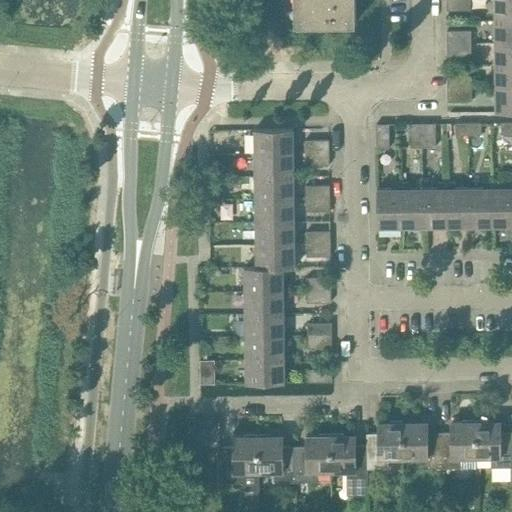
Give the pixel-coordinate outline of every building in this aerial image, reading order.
[(298,0),(298,22),(356,22),(356,0),(298,0)] [(470,10),(470,0),(446,0),(446,10),(470,10)] [(511,0),(495,0),(495,20),(511,20),(511,0)] [(511,20),(495,20),(496,43),(511,43),(511,20)] [(446,31),(447,43),(471,43),(470,30),(446,31)] [(471,56),(471,44),(471,43),(447,43),(447,56),(471,56)] [(511,43),(496,43),(496,66),(511,66),(511,43)] [(511,66),(496,66),(496,89),(511,88),(511,66)] [(447,76),(447,89),(471,89),(471,76),(447,76)] [(511,88),(496,89),(497,112),(511,111),(511,88)] [(471,101),(471,90),(471,89),(447,89),(447,101),(471,101)] [(511,122),(501,123),(501,134),(511,134),(511,122)] [(410,147),(423,147),(423,123),(410,124),(410,147)] [(423,123),(423,147),(436,147),(435,123),(423,123)] [(468,123),(456,123),(456,135),(468,135),(468,123)] [(481,123),(468,123),(468,135),(481,134),(481,123)] [(376,124),(376,148),(389,148),(389,124),(376,124)] [(293,152),(293,129),(254,129),(255,153),(293,152)] [(329,152),(329,140),(305,140),(306,152),(329,152)] [(255,176),(294,175),(293,152),(255,153),(255,176)] [(329,152),(306,152),(306,165),(329,165),(329,152)] [(255,199),(294,198),(294,175),(255,176),(255,199)] [(482,188),(469,188),(469,226),(492,226),(492,181),(482,182),(482,188)] [(492,226),(511,225),(511,187),(500,187),(500,181),(492,181),(492,226)] [(409,182),(400,183),(401,227),(424,227),(423,188),(409,188),(409,182)] [(424,227),(446,226),(445,182),(436,182),(437,188),(423,188),(424,227)] [(445,182),(446,226),(469,226),(469,188),(454,188),(454,182),(445,182)] [(377,227),(401,227),(400,183),(391,183),(391,189),(377,189),(377,227)] [(330,198),(330,185),(306,185),(306,198),(330,198)] [(294,198),(255,199),(256,221),(294,221),(294,198)] [(330,198),(306,198),(306,211),(330,210),(330,198)] [(294,221),(256,221),(256,244),(295,244),(294,221)] [(330,243),(330,231),(306,231),(307,244),(330,243)] [(330,243),(307,244),(307,256),(331,256),(330,243)] [(295,244),(256,244),(256,267),(283,267),(283,268),(295,267),(295,244)] [(256,267),(244,267),(245,291),(283,290),(283,268),(283,267),(256,267)] [(331,290),(331,277),(307,277),(307,290),(331,290)] [(283,290),(245,291),(245,314),(284,313),(283,290)] [(331,290),(307,290),(308,303),(331,302),(331,290)] [(284,313),(245,314),(245,337),(284,336),(284,313)] [(332,335),(331,323),(308,323),(308,336),(332,335)] [(332,348),(332,335),(308,336),(308,348),(332,348)] [(284,336),(245,337),(246,359),(284,359),(284,336)] [(214,384),(215,360),(194,359),(193,383),(214,384)] [(284,359),(246,359),(246,383),(285,383),(284,359)] [(332,382),(332,369),(309,369),(309,382),(332,382)] [(500,421),(476,422),(476,458),(491,457),(491,468),(511,467),(511,431),(500,432),(500,421)] [(366,433),(367,445),(368,469),(389,469),(388,459),(403,458),(403,422),(378,423),(378,433),(366,433)] [(403,422),(403,458),(418,458),(418,469),(440,468),(439,432),(428,433),(428,422),(403,422)] [(476,468),(476,458),(476,422),(451,422),(451,432),(439,432),(440,468),(476,468)] [(201,437),(215,437),(215,426),(201,426),(201,437)] [(317,472),(331,471),(331,435),(306,436),(306,446),(295,446),(295,482),(317,482),(317,472)] [(368,469),(367,445),(355,445),(355,435),(331,435),(331,471),(346,471),(346,488),(354,488),(354,493),(368,493),(368,469)] [(259,488),(259,472),(258,436),(233,436),(234,447),(222,447),(222,483),(243,483),(243,489),(259,488)] [(295,482),(295,446),(283,446),(283,436),(258,436),(259,472),(273,472),(273,483),(295,482)]
